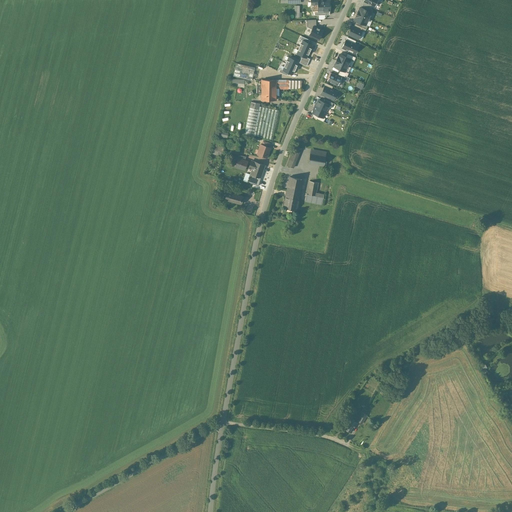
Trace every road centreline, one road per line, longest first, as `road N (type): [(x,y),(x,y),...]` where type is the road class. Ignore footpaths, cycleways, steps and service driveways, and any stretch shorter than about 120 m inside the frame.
road 1 (tertiary): [(210,511),(270,185),(349,0)]
road 2 (track): [(66,511),(222,422)]
